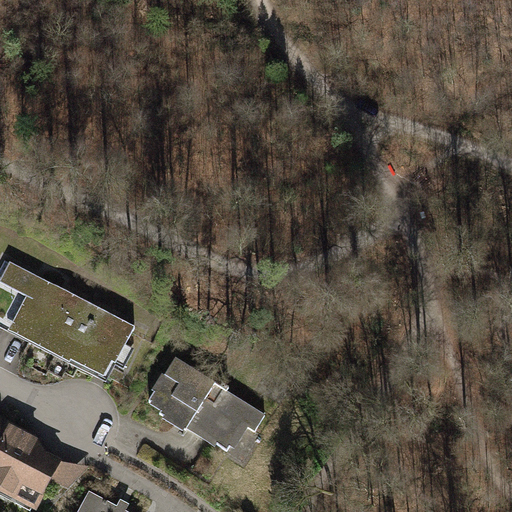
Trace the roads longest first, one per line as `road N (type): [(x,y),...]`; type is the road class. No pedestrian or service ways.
road 1 (track): [(393,194),(362,241),(271,272),(221,267),(0,166)]
road 2 (track): [(313,511),(321,482),(369,419),(434,304)]
road 3 (track): [(434,304),(393,194),(341,102)]
road 4 (track): [(511,164),(341,102)]
road 5 (track): [(341,102),(289,49),(264,0)]
